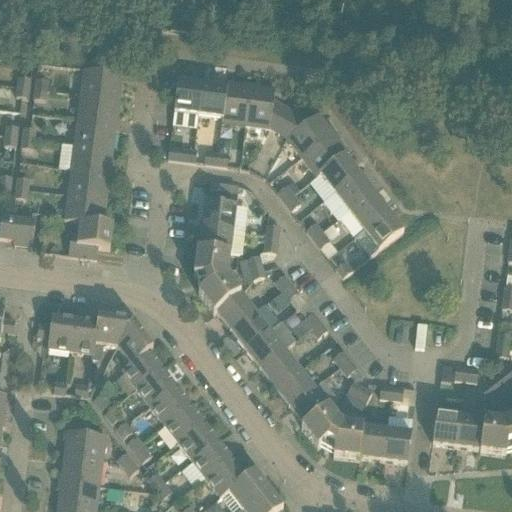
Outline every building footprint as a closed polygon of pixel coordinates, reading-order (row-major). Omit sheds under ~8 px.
[(191,27),(170,25),(169,36),(189,39),(191,27)] [(119,104),(122,79),(83,74),(80,99),(119,104)] [(29,93),(30,83),(19,82),(17,92),(29,93)] [(46,95),(47,85),(36,84),(35,94),(46,95)] [(198,120),(202,89),(178,86),(174,117),(197,120),(198,120)] [(245,131),(250,91),(226,87),(225,92),(226,92),(222,123),(221,123),(220,127),(245,131)] [(226,92),(225,92),(202,89),(198,120),(221,123),(222,123),(226,92)] [(274,94),(250,91),(245,131),(269,134),(278,139),(291,115),(273,105),(274,94)] [(27,103),(29,93),(17,92),(16,102),(27,103)] [(45,106),(46,95),(35,94),(33,104),(45,106)] [(116,129),(118,107),(119,104),(80,99),(77,124),(116,129)] [(309,125),(291,115),(278,139),(286,143),(301,162),(333,138),(318,118),(309,125)] [(112,154),(116,129),(77,124),(73,149),(112,154)] [(16,142),(18,132),(6,131),(5,141),(16,142)] [(34,145),(35,134),(24,133),(22,143),(34,145)] [(348,157),(333,138),(301,162),(316,182),(344,160),(348,157)] [(15,152),(16,142),(5,141),(4,151),(15,152)] [(33,155),(34,145),(22,143),(21,153),(33,155)] [(109,179),(112,157),(112,154),(73,149),(70,174),(109,179)] [(195,168),(196,156),(169,152),(167,164),(195,168)] [(215,170),(217,158),(205,157),(204,169),(215,170)] [(226,172),(228,160),(217,158),(215,170),(226,172)] [(359,179),(344,160),(316,182),(320,179),(334,198),(359,179)] [(106,204),(109,179),(70,174),(67,199),(106,204)] [(349,217),(373,198),(359,179),(334,198),(349,217)] [(0,191),(10,192),(11,182),(0,180),(0,191)] [(27,195),(29,185),(17,183),(16,193),(27,195)] [(232,235),(235,212),(237,200),(235,200),(236,192),(211,189),(210,196),(208,208),(205,208),(202,232),(232,236),(232,235)] [(0,201),(9,203),(10,192),(0,191),(0,201)] [(286,191),(277,198),(284,207),(293,200),(286,191)] [(26,205),(27,195),(16,193),(15,203),(26,205)] [(388,217),(373,198),(349,217),(363,236),(388,217)] [(103,229),(106,207),(106,204),(67,199),(64,225),(79,227),(79,226),(103,229)] [(300,209),(293,200),(284,207),(290,216),(300,209)] [(403,236),(388,217),(363,236),(356,242),(371,261),(403,236)] [(0,243),(21,246),(24,223),(1,220),(0,231),(0,243)] [(35,224),(24,223),(21,246),(32,247),(35,224)] [(112,230),(103,229),(79,226),(79,227),(76,249),(69,249),(68,261),(96,264),(98,253),(109,254),(112,230)] [(315,228),(306,236),(313,245),(322,237),(315,228)] [(277,245),(279,232),(267,230),(265,244),(263,257),(276,259),(277,245)] [(229,259),(232,236),(202,232),(199,255),(229,259)] [(329,246),(322,237),(313,245),(319,254),(329,246)] [(240,298),(229,285),(234,283),(232,275),(227,276),(229,259),(199,255),(196,255),(193,281),(205,282),(207,291),(198,298),(214,319),(216,317),(240,298)] [(262,272),(259,261),(247,264),(250,275),(262,272)] [(345,266),(335,274),(342,283),(352,276),(345,266)] [(265,283),(262,272),(250,275),(253,286),(265,283)] [(291,289),(284,280),(274,287),(281,296),(291,289)] [(298,298),(291,289),(281,296),(288,306),(298,298)] [(511,292),(504,291),(503,302),(511,303),(511,292)] [(230,336),(254,317),(240,298),(216,317),(230,336)] [(511,315),(511,303),(503,302),(501,314),(511,315)] [(254,317),(230,336),(245,355),(278,329),(263,310),(254,317)] [(4,315),(0,314),(0,345),(1,337),(13,338),(15,326),(3,325),(4,315)] [(320,327),(313,318),(312,318),(303,325),(310,334),(320,327)] [(70,357),(75,324),(51,321),(50,332),(38,330),(37,342),(49,344),(47,354),(70,357)] [(117,353),(131,327),(97,322),(97,327),(94,350),(95,350),(117,353)] [(97,327),(75,324),(70,357),(94,360),(95,350),(94,350),(97,327)] [(152,354),(131,327),(117,353),(130,370),(121,376),(122,377),(148,357),(152,354)] [(327,336),(320,327),(310,334),(317,343),(327,336)] [(294,347),(279,328),(278,329),(245,355),(259,374),(284,355),(294,347)] [(510,340),(498,339),(497,350),(509,352),(510,340)] [(508,363),(509,352),(497,350),(495,361),(508,363)] [(274,393),(298,374),(284,355),(259,374),(274,393)] [(350,365),(343,356),(333,363),(340,372),(350,365)] [(162,375),(148,357),(122,377),(136,395),(162,375)] [(357,374),(350,365),(340,372),(347,381),(357,374)] [(465,386),(466,374),(455,372),(453,385),(465,386)] [(289,412),(313,393),(298,374),(274,393),(289,412)] [(476,388),(478,375),(466,374),(465,386),(476,388)] [(511,384),(511,383),(505,374),(496,381),(504,391),(511,384)] [(176,393),(162,375),(136,395),(150,413),(176,393)] [(504,391),(496,381),(488,388),(495,397),(504,391)] [(65,400),(66,389),(54,387),(53,399),(65,400)] [(356,403),(362,392),(353,387),(346,397),(356,403)] [(495,397),(488,388),(479,394),(487,404),(495,397)] [(86,403),(87,392),(75,390),(74,402),(86,403)] [(390,405),(392,392),(380,391),(379,403),(390,405)] [(365,408),(371,397),(362,392),(356,403),(365,408)] [(403,394),(392,392),(390,405),(401,406),(403,394)] [(190,411),(176,393),(150,413),(164,431),(190,411)] [(303,431),(328,412),(313,393),(289,412),(303,431)] [(100,415),(110,408),(102,398),(93,406),(100,415)] [(438,404),(432,449),(456,452),(460,421),(462,407),(438,404)] [(204,428),(190,411),(164,431),(178,449),(204,428)] [(359,463),(363,432),(346,430),(348,426),(340,421),(338,425),(328,412),(303,431),(301,432),(317,453),(327,446),(334,450),(333,462),(359,465),(359,463)] [(112,430),(121,422),(114,413),(104,420),(112,430)] [(511,421),(509,424),(508,419),(499,422),(500,426),(484,424),(480,455),(479,457),(505,461),(507,449),(511,447),(511,421)] [(480,455),(484,424),(460,421),(456,452),(480,455)] [(123,444),(132,437),(125,428),(116,435),(123,444)] [(218,446),(204,428),(178,449),(191,467),(218,446)] [(383,466),(387,435),(363,432),(359,463),(383,466)] [(407,469),(411,438),(387,435),(383,466),(407,469)] [(102,466),(106,441),(66,436),(63,461),(102,466)] [(127,449),(134,459),(143,452),(136,442),(127,449)] [(232,464),(218,446),(191,467),(205,485),(232,464)] [(151,461),(143,452),(134,459),(142,468),(151,461)] [(117,465),(123,473),(132,466),(126,458),(117,465)] [(99,492),(102,466),(63,461),(60,487),(99,492)] [(245,482),(232,464),(205,485),(220,503),(226,498),(246,482),(245,482)] [(139,474),(132,466),(123,473),(130,481),(139,474)] [(244,511),(268,494),(254,475),(245,482),(246,482),(226,498),(220,503),(226,511),(244,511)] [(147,485),(155,495),(164,488),(157,478),(147,485)] [(56,511),(96,511),(99,492),(60,487),(57,511),(56,511)] [(171,497),(164,488),(155,495),(162,504),(171,497)] [(282,511),(268,494),(244,511),(282,511)]
